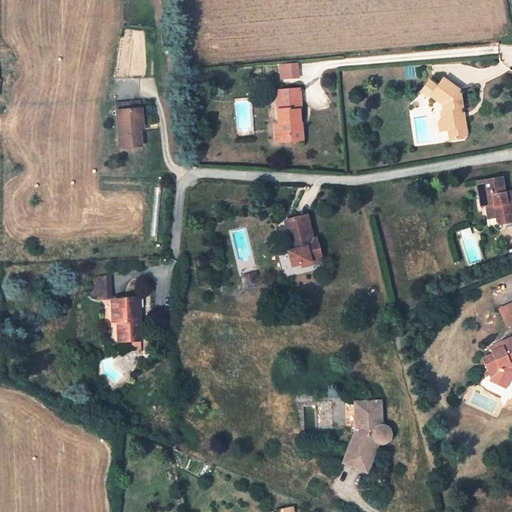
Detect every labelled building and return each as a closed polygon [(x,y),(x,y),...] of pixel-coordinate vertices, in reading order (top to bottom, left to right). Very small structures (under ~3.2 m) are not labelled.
[(299,63),(279,65),(280,80),(300,79),(299,63)] [(467,133),(465,122),(462,120),(461,113),(460,107),(462,107),(460,94),(458,92),(460,90),(443,78),(437,86),(429,80),(421,91),(427,96),(430,96),(442,104),(443,109),(440,113),(442,121),(442,122),(445,121),(446,128),(449,130),(450,140),(464,138),(467,133)] [(299,110),(301,110),(300,88),(281,90),(282,109),(278,110),(279,124),(275,124),(276,138),(291,136),(291,141),(303,140),(302,126),(299,126),(299,123),(300,123),(299,110)] [(117,104),(118,111),(141,109),(140,102),(117,104)] [(143,125),(141,109),(118,111),(117,111),(120,147),(132,146),(131,139),(141,138),(140,130),(139,125),(143,125)] [(445,121),(442,122),(442,121),(439,122),(440,131),(449,130),(446,128),(445,121)] [(141,146),(141,138),(131,139),(132,146),(141,146)] [(504,193),(501,177),(476,182),(480,206),(485,205),(487,211),(495,209),(496,217),(497,224),(511,221),(511,199),(510,200),(505,201),(504,193)] [(495,209),(487,211),(488,218),(496,217),(495,209)] [(288,219),(294,245),(296,245),(297,249),(292,250),(288,251),(294,268),(302,266),(320,260),(323,259),(319,238),(315,238),(309,215),(288,219)] [(294,245),(288,219),(284,220),(292,250),(297,249),(296,245),(294,245)] [(508,260),(506,251),(499,253),(501,262),(508,260)] [(257,282),(256,274),(242,277),(244,285),(257,282)] [(111,299),(109,275),(94,279),(95,296),(101,297),(101,299),(111,299)] [(118,322),(118,342),(141,341),(140,314),(138,314),(138,309),(140,309),(139,298),(111,299),(113,322),(118,322)] [(511,304),(500,310),(507,326),(511,323),(511,304)] [(511,338),(501,343),(501,345),(497,347),(498,349),(492,351),(493,354),(483,358),(490,375),(501,371),(499,366),(508,362),(510,367),(511,366),(511,338)] [(497,347),(501,345),(501,343),(490,348),(492,351),(498,349),(497,347)] [(499,366),(501,371),(510,367),(508,362),(499,366)] [(382,426),(380,401),(355,402),(356,430),(343,462),(367,472),(379,442),(383,443),(386,441),(389,439),(390,436),(390,433),(389,429),(387,427),(382,426)]
